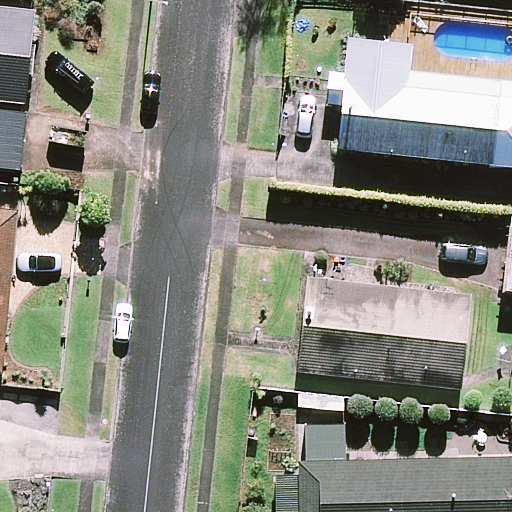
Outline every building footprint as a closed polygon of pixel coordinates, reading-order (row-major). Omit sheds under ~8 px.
[(34,0),(0,0),(0,161),(24,163),(34,0)] [(511,77),(406,66),(409,33),(346,26),(342,64),(329,63),(325,94),(340,96),(335,141),(511,159),(511,77)] [(0,365),(4,366),(16,202),(0,201),(0,365)] [(471,293),(309,272),(297,364),(459,385),(471,293)] [(511,511),(511,437),(288,442),(289,511),(511,511)]
